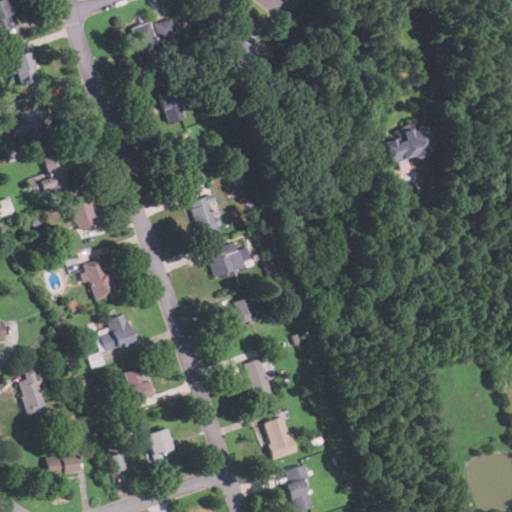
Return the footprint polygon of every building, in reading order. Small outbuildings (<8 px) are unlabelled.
[(0,0),(0,37),(16,29),(1,0),(0,0)] [(154,57),(149,24),(129,27),(134,59),(154,57)] [(211,48),(243,63),(252,44),(219,29),(211,48)] [(36,79),(26,51),(5,58),(15,86),(36,79)] [(180,118),(173,88),(155,92),(162,122),(180,118)] [(17,111),(26,142),(45,136),(40,119),(46,117),(42,103),(17,111)] [(422,120),(395,127),(397,137),(382,141),(387,161),(429,152),(422,120)] [(171,146),(182,182),(201,176),(190,141),(171,146)] [(40,156),(45,177),(37,179),(40,191),(68,186),(61,152),(40,156)] [(185,202),(195,237),(216,231),(206,195),(185,202)] [(0,214),(10,213),(7,198),(0,199),(0,214)] [(65,206),(75,232),(93,224),(83,199),(65,206)] [(240,266),(233,244),(202,255),(210,277),(240,266)] [(91,300),(110,294),(99,258),(80,264),(91,300)] [(231,308),(217,313),(223,329),(252,319),(244,297),(229,302),(231,308)] [(105,327),(90,334),(100,353),(130,338),(118,313),(102,321),(105,327)] [(238,363),(250,397),(268,391),(256,357),(238,363)] [(147,395),(137,366),(119,372),(129,401),(147,395)] [(13,375),(22,415),(40,411),(31,371),(13,375)] [(292,449),(278,415),(257,423),(271,457),(292,449)] [(142,434),(150,457),(169,451),(161,428),(142,434)] [(73,452),(42,456),(44,475),(75,472),(73,452)] [(110,471),(123,468),(119,452),(106,455),(110,471)] [(292,511),(311,505),(297,464),(277,471),(292,511)]
